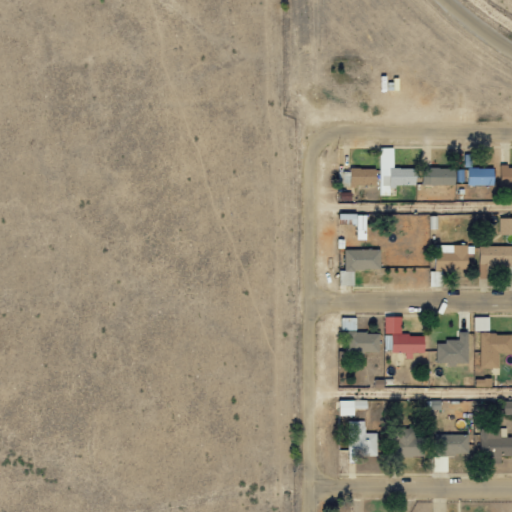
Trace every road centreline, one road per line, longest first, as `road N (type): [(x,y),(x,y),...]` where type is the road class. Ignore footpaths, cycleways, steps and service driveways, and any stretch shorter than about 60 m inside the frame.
road 1 (residential): [(313,143),(306,168),(302,511)]
road 2 (residential): [(511,486),(303,489)]
road 3 (residential): [(511,302),(304,304)]
road 4 (residential): [(313,143),(333,134),(511,131)]
